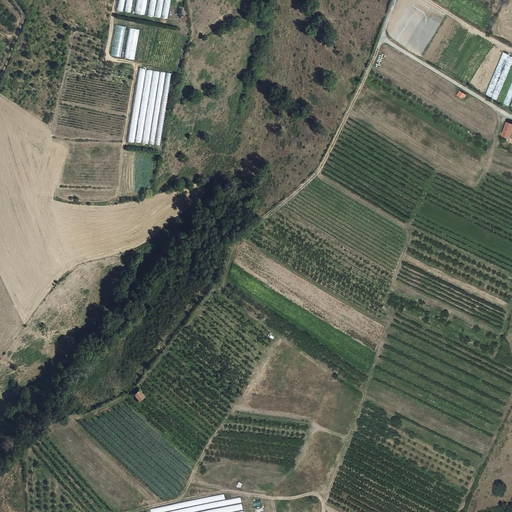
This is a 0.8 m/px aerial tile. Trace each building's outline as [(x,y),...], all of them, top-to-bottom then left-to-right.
[(147,0),(136,0),(134,12),(144,14),(147,0)] [(156,0),(150,0),(148,15),(154,16),(156,0)] [(163,0),(157,0),(155,16),(160,17),(163,0)] [(170,0),(164,0),(161,17),(167,18),(170,0)] [(111,55),(121,57),(126,27),(116,25),(111,55)] [(124,58),(134,60),(140,30),(129,28),(124,58)] [(486,94),(509,106),(511,98),(511,55),(503,52),(486,94)] [(146,69),(140,69),(128,141),(134,142),(146,69)] [(153,70),(147,69),(135,142),(141,143),(153,70)] [(159,71),(153,70),(142,143),(148,144),(159,71)] [(166,72),(160,71),(148,144),(154,145),(166,72)] [(172,73),(166,72),(154,145),(160,146),(172,73)] [(457,96),(464,99),(466,94),(459,90),(457,96)] [(511,141),(511,133),(511,134),(511,131),(511,122),(508,122),(503,135),(510,137),(509,141),(511,141)] [(133,392),(137,399),(143,395),(139,389),(133,392)] [(393,425),(399,429),(402,424),(396,420),(393,425)] [(151,509),(151,511),(161,511),(225,499),(224,494),(151,509)] [(168,511),(194,511),(241,502),(240,497),(168,511)] [(200,511),(228,511),(243,509),(241,503),(200,511)]
